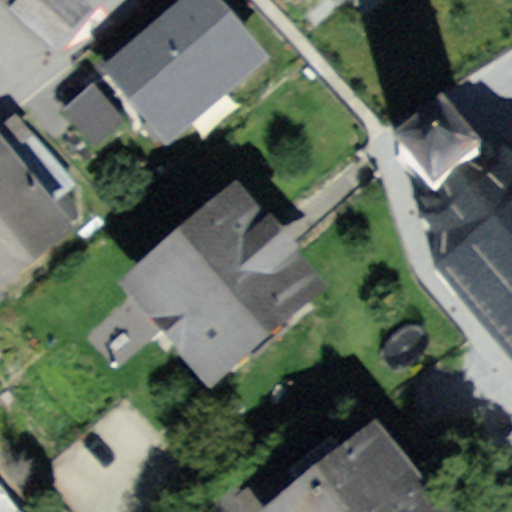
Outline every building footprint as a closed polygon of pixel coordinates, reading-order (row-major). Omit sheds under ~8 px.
[(70,0),(36,0),(23,13),(55,45),(86,15),(70,0)] [(211,0),(201,0),(111,73),(162,136),(259,58),(211,0)] [(511,141),(498,126),(400,210),(511,339),(511,141)] [(0,286),(85,226),(25,142),(0,160),(0,286)] [(225,217),(138,294),(209,371),(297,293),(225,217)] [(453,511),(374,405),(245,503),(251,511),(453,511)]
